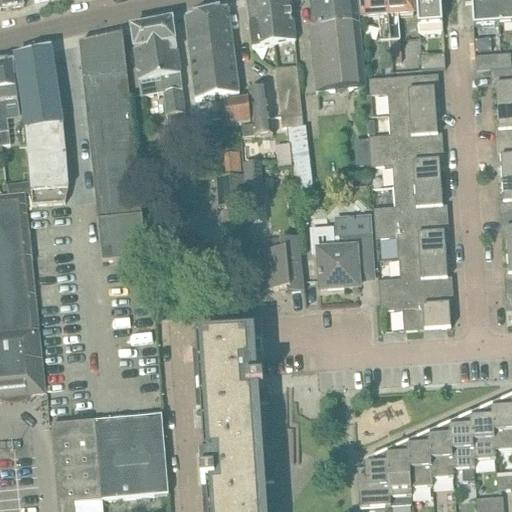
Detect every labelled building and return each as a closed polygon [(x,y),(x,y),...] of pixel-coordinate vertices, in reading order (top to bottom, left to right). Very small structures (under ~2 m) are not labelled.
[(0,0),(0,11),(24,7),(22,0),(0,0)] [(275,48),(268,0),(263,0),(247,3),(252,52),(275,48)] [(289,0),(268,0),(275,48),(295,44),(289,0)] [(365,90),(356,5),(355,0),(309,0),(312,30),(310,30),(316,95),(365,90)] [(389,43),(385,0),(359,0),(361,17),(364,20),(382,19),(383,31),(379,31),(380,44),(389,43)] [(385,0),(389,43),(399,43),(397,30),(393,30),(392,18),(413,17),(412,0),(385,0)] [(440,0),(415,0),(418,34),(443,32),(440,0)] [(463,0),(464,6),(472,5),(473,28),(473,29),(498,27),(496,0),(463,0)] [(511,0),(496,0),(498,27),(511,25),(511,0)] [(227,10),(185,19),(196,102),(238,97),(227,10)] [(189,133),(186,115),(172,23),(131,31),(141,100),(163,96),(166,118),(176,117),(179,135),(189,133)] [(146,259),(125,56),(123,36),(120,37),(120,38),(80,47),(99,222),(98,222),(102,264),(146,259)] [(52,52),(15,61),(25,133),(31,194),(32,208),(65,206),(69,191),(63,127),(52,52)] [(421,73),(425,72),(445,71),(444,57),(420,58),(421,73)] [(495,58),(475,59),(476,74),(490,73),(490,74),(501,73),(500,57),(495,58)] [(511,57),(500,57),(501,73),(511,73),(511,57)] [(13,65),(0,67),(0,148),(10,147),(4,104),(18,102),(13,65)] [(279,101),(300,99),(298,72),(276,74),(279,101)] [(497,110),(511,109),(511,72),(511,73),(501,73),(490,74),(491,89),(495,88),(496,95),(497,110)] [(435,100),(435,93),(439,92),(438,78),(418,79),(368,82),(370,98),(387,97),(389,118),(436,115),(435,100)] [(273,136),(269,109),(267,90),(249,92),(253,126),(240,128),(242,140),(273,136)] [(300,99),(279,101),(281,120),(286,120),(288,119),(302,118),(300,99)] [(225,104),(227,124),(228,126),(251,123),(248,101),(225,104)] [(498,125),(498,133),(494,133),(495,147),(511,145),(511,109),(497,110),(498,125)] [(436,115),(389,118),(390,139),(368,140),(369,155),(443,150),(442,136),(438,137),(437,130),(436,115)] [(302,118),(288,119),(290,130),(303,129),(302,118)] [(307,133),(290,135),(298,198),(314,196),(307,133)] [(511,145),(495,147),(496,160),(500,160),(501,167),(502,182),(511,181),(511,145)] [(279,170),(291,168),(289,147),(276,149),(279,170)] [(443,150),(369,155),(370,170),(392,169),(393,190),(441,186),(440,171),(439,164),(444,164),(443,150)] [(241,175),(240,155),(207,157),(208,177),(241,175)] [(246,192),(261,190),(260,165),(244,166),(246,192)] [(218,209),(245,208),(243,177),(217,179),(218,209)] [(511,181),(502,182),(503,204),(499,205),(500,218),(511,217),(511,181)] [(441,186),(393,190),(395,210),(373,212),(374,227),(448,222),(447,208),(442,209),(442,201),(441,186)] [(0,400),(45,396),(24,196),(0,198),(0,400)] [(511,217),(500,218),(501,232),(505,232),(506,239),(507,254),(511,253),(511,217)] [(448,222),(374,227),(375,242),(397,241),(398,261),(446,258),(445,243),(444,236),(449,236),(448,222)] [(356,274),(372,273),(370,236),(338,238),(339,253),(319,254),(320,276),(319,276),(319,280),(321,280),(321,292),(358,290),(356,274)] [(258,244),(259,255),(263,294),(287,291),(287,295),(304,294),(298,240),(258,244)] [(446,258),(398,261),(400,282),(378,284),(379,299),(453,294),(452,280),(447,280),(447,273),(446,258)] [(454,308),(453,294),(379,299),(380,306),(380,314),(402,312),(403,334),(451,331),(449,315),(449,308),(454,308)] [(196,341),(196,348),(192,349),(196,409),(200,408),(204,461),(200,461),(201,487),(203,511),(267,511),(265,484),(274,484),(274,481),(273,481),(272,472),(264,473),(260,404),(268,404),(267,390),(263,390),(263,383),(258,383),(255,337),(196,341)] [(511,399),(501,405),(502,406),(502,412),(492,413),(495,463),(496,463),(495,455),(511,453),(511,399)] [(481,422),(471,422),(474,472),(475,472),(474,464),(495,463),(492,413),(492,409),(480,414),(481,415),(481,422)] [(95,423),(102,503),(168,497),(162,418),(95,423)] [(460,431),(450,432),(453,481),(454,481),(453,473),(462,473),(463,485),(475,484),(474,472),(471,422),(471,418),(459,423),(460,424),(460,431)] [(102,511),(102,503),(95,423),(51,427),(58,511),(102,511)] [(439,440),(429,441),(432,491),(433,491),(432,483),(453,481),(450,432),(450,427),(438,433),(439,434),(439,440)] [(418,450),(408,450),(407,450),(411,500),(412,500),(411,492),(432,491),(429,441),(429,437),(417,442),(417,443),(418,450)] [(397,459),(387,459),(386,460),(390,509),(391,509),(390,501),(411,500),(407,450),(408,450),(408,446),(396,451),(397,452),(397,459)] [(375,460),(375,462),(376,468),(365,469),(366,480),(357,480),(359,500),(359,511),(390,509),(386,460),(387,459),(387,455),(375,460)] [(511,492),(510,479),(496,480),(497,493),(511,492)] [(503,511),(503,500),(476,502),(476,511),(503,511)]
